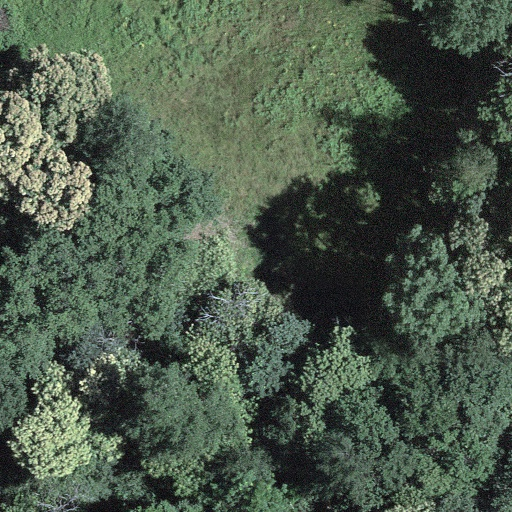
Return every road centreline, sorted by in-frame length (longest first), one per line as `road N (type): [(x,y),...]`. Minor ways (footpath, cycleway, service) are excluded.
road 1 (track): [(511,202),(239,511)]
road 2 (track): [(466,0),(481,69),(469,118),(442,166),(477,241)]
